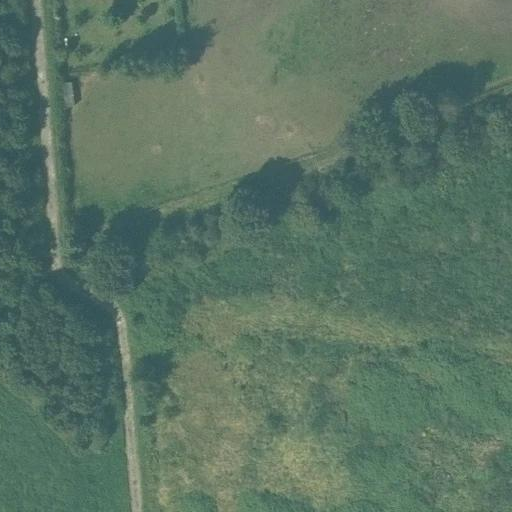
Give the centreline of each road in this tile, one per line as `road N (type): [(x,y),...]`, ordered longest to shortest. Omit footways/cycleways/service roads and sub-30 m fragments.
road 1 (unclassified): [(511,90),(302,171)]
road 2 (track): [(302,171),(116,229)]
